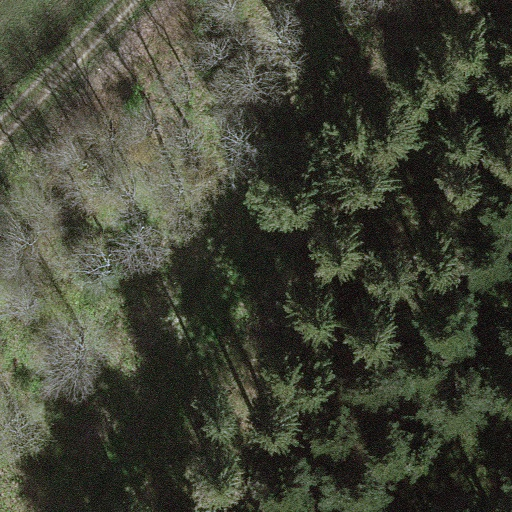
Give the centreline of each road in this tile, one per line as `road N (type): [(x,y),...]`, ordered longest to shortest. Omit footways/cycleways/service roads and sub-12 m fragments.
road 1 (track): [(312,0),(285,119),(235,255),(195,340),(92,511)]
road 2 (track): [(0,138),(128,0)]
